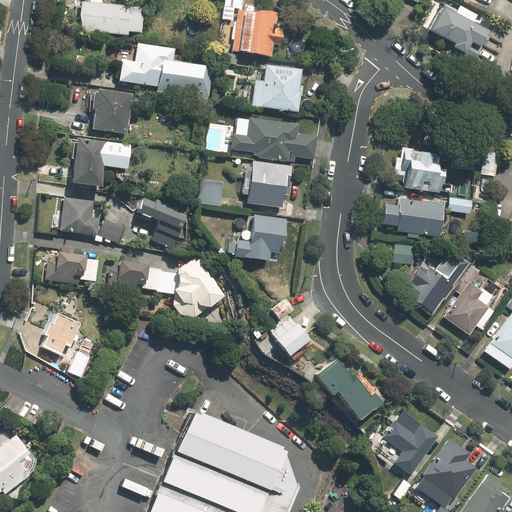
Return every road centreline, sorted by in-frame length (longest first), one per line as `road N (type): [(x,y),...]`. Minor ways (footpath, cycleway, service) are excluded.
road 1 (residential): [(389,53),(360,98),(351,140),(338,226),(342,288),(371,324),(511,428)]
road 2 (residential): [(0,242),(24,0)]
road 3 (residential): [(389,53),(461,106),(511,125)]
